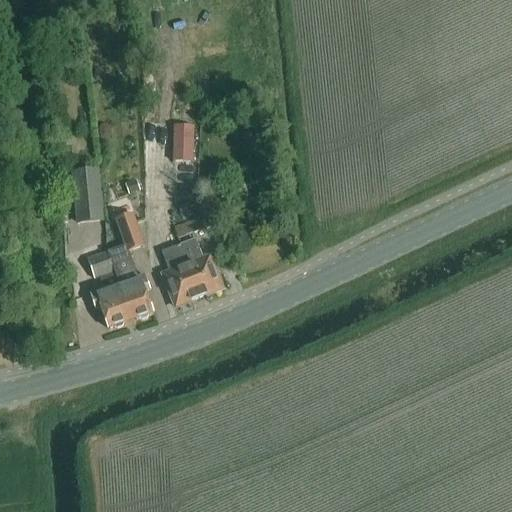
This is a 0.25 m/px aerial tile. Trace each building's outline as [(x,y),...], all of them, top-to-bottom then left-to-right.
[(176,127),(175,163),(196,164),(197,128),(176,127)] [(74,160),(73,149),(59,150),(60,161),(74,160)] [(72,172),(77,226),(105,223),(100,170),(72,172)] [(138,182),(127,185),(131,196),(142,193),(138,182)] [(195,217),(190,205),(180,210),(184,221),(195,217)] [(210,206),(198,211),(206,231),(217,225),(210,206)] [(105,254),(113,274),(131,323),(140,320),(143,322),(148,320),(149,317),(154,315),(147,293),(152,291),(146,274),(138,277),(129,253),(145,247),(134,215),(116,222),(125,248),(124,248),(105,254)] [(198,220),(175,228),(179,239),(201,231),(198,220)] [(179,247),(186,265),(199,300),(223,291),(210,256),(203,259),(196,241),(179,247)] [(162,253),(169,272),(163,274),(176,309),(199,300),(186,265),(179,247),(162,253)] [(124,325),(131,323),(113,274),(105,254),(87,261),(94,279),(100,277),(104,290),(90,294),(94,305),(100,303),(110,330),(114,329),(118,330),(122,329),(124,325)]
